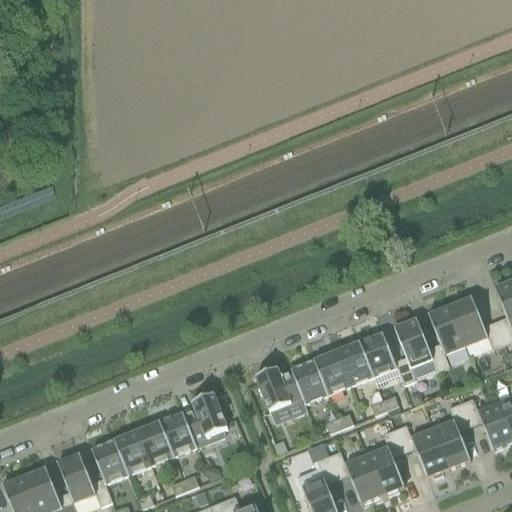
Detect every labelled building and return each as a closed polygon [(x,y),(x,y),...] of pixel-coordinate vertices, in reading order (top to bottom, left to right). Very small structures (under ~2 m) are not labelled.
[(44,0),(31,0),(30,18),(43,18),(44,0)] [(506,322),(494,327),(504,350),(511,346),(511,336),(511,333),(511,332),(511,285),(494,293),(506,322)] [(471,302),(450,311),(466,351),(487,342),(492,355),(504,350),(494,327),(483,331),(471,302)] [(466,351),(450,311),(445,312),(444,311),(433,315),(434,317),(428,319),(440,348),(428,353),(433,364),(438,377),(449,372),(444,359),(466,351)] [(406,362),(394,367),(397,372),(404,390),(416,385),(410,373),(433,364),(428,353),(416,324),(394,333),(406,362)] [(383,338),(359,347),(373,382),(397,372),(394,367),(383,338)] [(373,382),(359,347),(337,356),(351,391),(373,382)] [(351,391),(337,356),(314,365),(328,400),(351,391)] [(328,400),(314,365),(313,365),(314,366),(291,375),(292,377),(303,403),(302,403),(305,409),(328,400)] [(292,377),(281,381),(277,373),(255,382),(269,417),(274,415),(276,418),(288,413),(286,410),(302,403),(303,403),(292,377)] [(511,391),(510,400),(510,403),(498,407),(511,441),(511,391)] [(183,418),(194,447),(195,447),(197,452),(224,441),(222,436),(227,433),(214,399),(192,407),(195,416),(184,420),(183,418)] [(394,400),(382,405),(387,416),(399,411),(394,400)] [(511,448),(511,441),(498,407),(477,416),(472,403),(460,408),(470,432),(481,427),(493,456),(511,448)] [(387,416),(382,405),(371,410),(375,420),(387,416)] [(459,436),(470,432),(460,408),(449,413),(454,425),(432,434),(449,474),(470,465),(459,436)] [(194,447),(182,418),(160,427),(160,426),(160,427),(174,461),(197,452),(195,447),(194,447)] [(349,418),(337,423),(341,434),(353,429),(349,418)] [(341,434),(337,423),(325,428),(330,438),(341,434)] [(174,461),(160,427),(137,436),(151,471),(174,461)] [(449,474),(432,434),(411,442),(406,430),(394,434),(404,458),(415,453),(427,483),(432,480),(434,483),(443,479),(442,477),(449,474)] [(392,463),(404,458),(394,434),(383,439),(388,452),(366,460),(382,500),(387,499),(388,500),(399,496),(398,494),(404,492),(392,463)] [(151,471),(137,436),(114,445),(128,480),(151,471)] [(128,480),(114,445),(91,455),(103,483),(105,489),(128,480)] [(382,500),(366,460),(345,469),(340,456),(328,461),(338,484),(349,480),(361,509),(382,500)] [(57,468),(69,497),(73,508),(96,499),(101,511),(112,507),(105,489),(103,483),(91,488),(80,459),(57,468)] [(335,511),(326,489),(338,484),(328,461),(317,466),(324,484),(302,492),(309,511),(335,511)] [(46,472),(24,481),(36,511),(74,511),(73,508),(69,497),(57,502),(46,472)] [(195,480),(183,485),(187,495),(199,491),(195,480)] [(36,511),(24,481),(19,483),(19,481),(7,486),(8,487),(2,490),(11,511),(36,511)] [(187,495),(183,485),(171,489),(175,500),(187,495)] [(141,511),(145,511),(154,509),(150,498),(137,503),(141,511)] [(239,511),(235,501),(210,511),(256,511),(255,508),(244,511),(239,511)]
